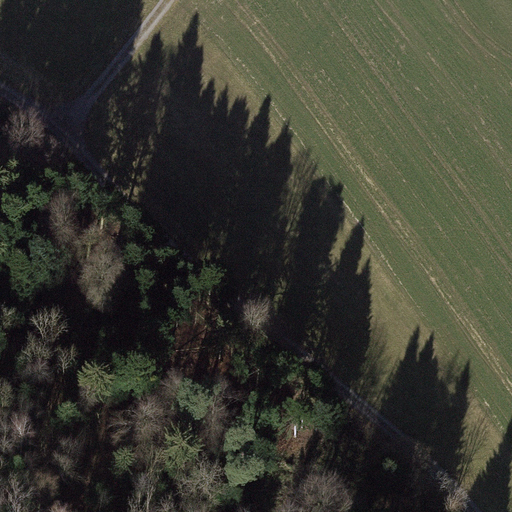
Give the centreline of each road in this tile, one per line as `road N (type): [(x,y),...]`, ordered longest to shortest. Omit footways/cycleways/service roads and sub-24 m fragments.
road 1 (track): [(476,511),(152,231),(61,135),(0,87)]
road 2 (track): [(61,135),(168,0)]
